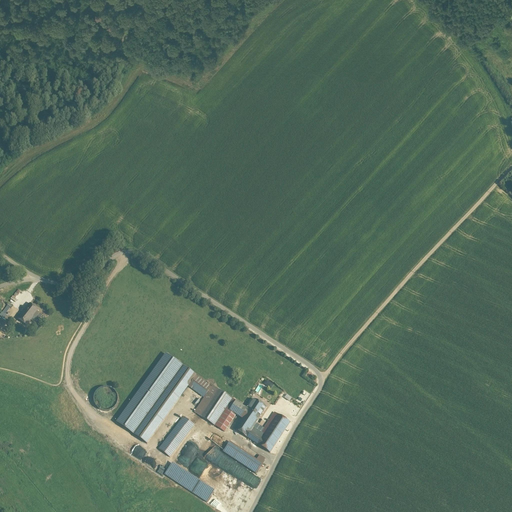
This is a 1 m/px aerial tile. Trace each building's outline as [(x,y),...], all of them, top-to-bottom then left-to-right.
[(38,310),(30,303),(29,304),(27,302),(23,307),(25,309),(25,310),(33,317),(36,319),(40,314),(37,311),(38,310)] [(25,310),(18,319),(26,326),(33,317),(25,310)] [(211,387),(166,355),(117,423),(147,445),(188,387),(204,398),(211,387)] [(236,401),(212,386),(204,398),(195,412),(218,428),(236,401)] [(117,404),(118,400),(117,395),(114,391),(110,389),(105,388),(101,389),(97,391),(95,395),(94,400),(95,404),(97,408),(101,411),(106,412),(110,411),(114,408),(117,404)] [(266,407),(254,400),(248,409),(247,410),(259,418),(266,407)] [(261,433),(253,427),(259,418),(247,410),(248,409),(236,401),(218,428),(224,432),(236,415),(242,419),(234,430),(246,438),(246,437),(254,443),(254,444),(257,446),(258,445),(267,431),(264,429),(261,433)] [(267,431),(258,445),(269,453),(290,422),(278,415),(274,420),(267,431)] [(183,418),(159,450),(169,457),(193,425),(183,418)] [(271,418),(264,429),(267,431),(274,420),(271,418)] [(229,443),(223,452),(227,455),(233,446),(229,443)] [(233,446),(227,455),(235,460),(240,451),(233,446)] [(240,451),(235,460),(238,462),(244,453),(240,451)] [(256,461),(244,453),(238,462),(256,474),(262,465),(256,461)] [(259,455),(256,461),(262,465),(265,459),(259,455)] [(198,474),(204,476),(208,466),(203,463),(198,474)] [(213,493),(171,465),(165,475),(207,503),(213,493)] [(247,484),(250,485),(249,488),(258,490),(260,481),(250,478),(247,484)]
